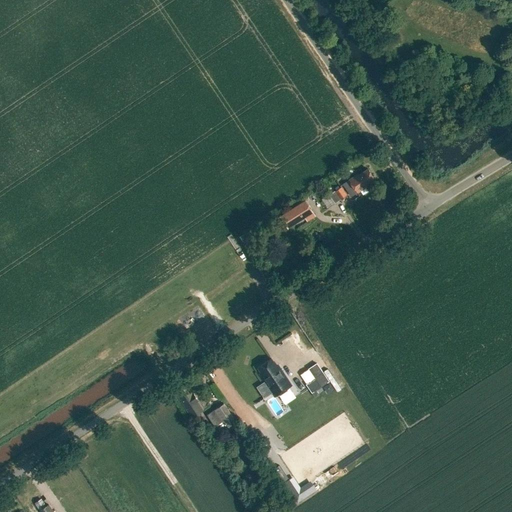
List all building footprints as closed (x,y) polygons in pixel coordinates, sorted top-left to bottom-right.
[(369,172),(367,169),(358,175),(358,174),(348,180),(357,193),(367,186),(366,185),(374,179),(373,177),(373,176),(370,172),(369,172)] [(334,204),(336,203),(347,196),(341,187),(329,196),(334,204)] [(281,219),(288,230),(313,213),(306,202),(281,219)] [(279,370),(271,358),(258,367),(263,375),(262,376),(275,396),(291,385),(281,369),(279,370)] [(329,380),(316,363),(308,368),(315,378),(306,384),(312,392),(329,380)] [(192,393),(185,384),(175,391),(192,417),(199,412),(194,404),(198,401),(193,393),(192,393)] [(228,426),(236,421),(224,402),(207,414),(215,426),(222,421),(223,422),(224,421),(228,426)] [(259,455),(270,451),(259,427),(249,431),(259,455)] [(53,511),(48,504),(47,505),(41,498),(34,502),(40,510),(40,511),(53,511)]
